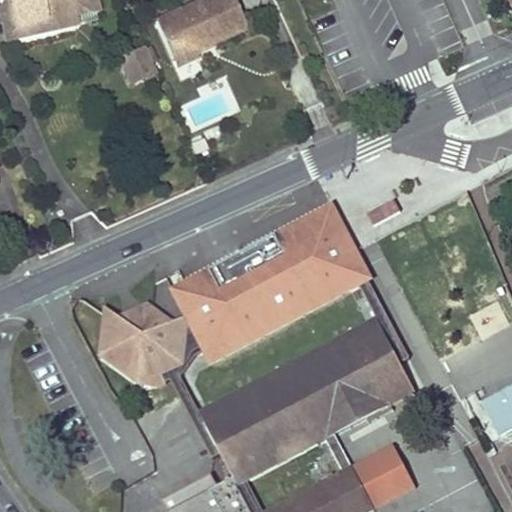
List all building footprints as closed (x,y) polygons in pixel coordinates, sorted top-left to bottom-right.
[(95,0),(13,0),(14,3),(6,5),(1,13),(5,29),(43,20),(46,33),(76,25),(74,17),(98,11),(95,0)] [(246,28),(233,0),(201,0),(155,21),(171,58),(212,40),(214,43),(246,28)] [(43,20),(5,29),(8,42),(46,33),(43,20)] [(212,40),(171,58),(176,68),(197,58),(195,54),(215,45),(214,43),(212,40)] [(143,52),(132,57),(142,80),(154,75),(143,52)] [(132,57),(121,62),(131,85),(142,80),(132,57)] [(388,207),(374,214),(381,226),(395,218),(388,207)] [(299,221),(265,239),(296,300),(333,281),(328,272),(326,272),(299,221)] [(255,247),(179,281),(197,315),(271,283),(255,247)] [(179,281),(178,282),(191,311),(194,317),(197,315),(179,281)] [(130,330),(119,322),(107,312),(103,317),(100,350),(105,360),(132,381),(139,383),(141,378),(152,380),(174,370),(182,360),(185,326),(184,323),(183,322),(182,321),(168,327),(166,322),(166,321),(152,311),(148,310),(145,310),(144,324),(130,330)] [(145,310),(119,322),(130,330),(144,324),(145,310)] [(191,311),(166,322),(168,327),(182,321),(183,322),(194,317),(191,311)] [(233,481),(218,489),(237,489),(326,442),(335,438),(415,395),(376,321),(198,414),(205,426),(190,434),(201,455),(216,448),(233,481)] [(499,441),(511,434),(511,389),(480,407),(499,441)] [(249,511),(237,489),(218,489),(212,477),(145,511),(374,511),(352,471),(335,438),(326,442),(343,474),(272,511),(249,511)] [(394,448),(352,471),(374,511),(377,511),(415,491),(394,448)] [(511,459),(511,458),(498,465),(506,482),(511,478),(511,459)]
